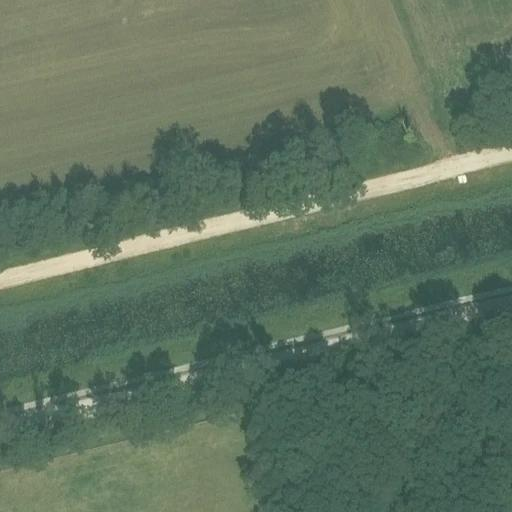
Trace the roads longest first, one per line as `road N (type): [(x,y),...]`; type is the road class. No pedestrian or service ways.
road 1 (track): [(511,159),(0,287)]
road 2 (unclassified): [(0,430),(511,304)]
